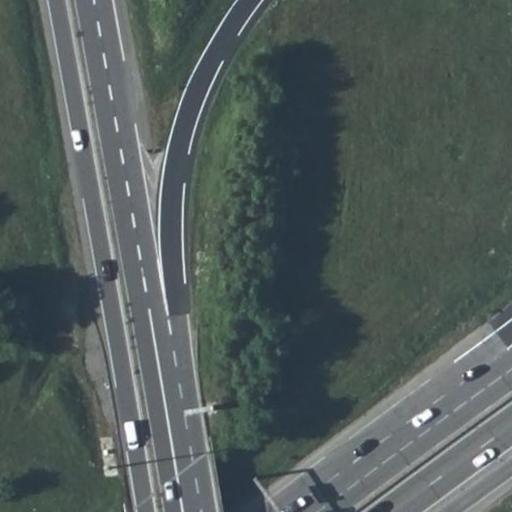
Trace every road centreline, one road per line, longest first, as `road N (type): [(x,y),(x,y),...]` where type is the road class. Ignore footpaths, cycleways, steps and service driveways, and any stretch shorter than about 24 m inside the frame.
road 1 (trunk): [(56,0),(149,511)]
road 2 (trunk): [(173,511),(88,0)]
road 3 (trunk): [(170,364),(178,149),(204,73),(247,0)]
road 4 (trunk): [(170,364),(102,0)]
road 5 (trunk): [(486,384),(318,511)]
road 6 (trunk): [(195,511),(170,364)]
road 7 (trunk): [(393,511),(511,426)]
